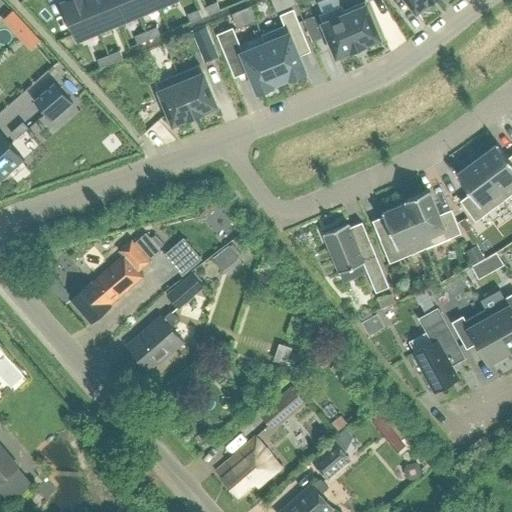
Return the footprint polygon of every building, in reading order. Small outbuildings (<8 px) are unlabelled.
[(98,29),(85,0),(69,0),(62,3),(77,38),(98,29)] [(118,21),(109,0),(85,0),(98,29),(118,21)] [(138,13),(132,0),(109,0),(118,21),(138,13)] [(158,4),(156,0),(132,0),(138,13),(158,4)] [(432,0),(406,0),(416,12),(428,2),(428,3),(432,0)] [(216,1),(205,6),(208,14),(220,9),(216,1)] [(380,38),(364,1),(343,9),(358,48),(366,45),(366,44),(380,38)] [(358,48),(343,9),(341,5),(319,14),(336,56),(350,50),(350,51),(358,48)] [(198,9),(187,14),(190,21),(201,17),(198,9)] [(290,79),(305,72),(291,37),(302,33),(293,10),(280,15),(288,34),(265,43),(281,80),(289,77),(290,79)] [(157,26),(145,31),(149,39),(160,34),(157,26)] [(281,80),(265,43),(242,52),(233,30),(218,36),(228,62),(242,56),(257,92),(273,86),(272,84),(281,80)] [(145,31),(134,35),(137,43),(149,39),(145,31)] [(119,50),(108,54),(112,62),(123,57),(119,50)] [(108,54),(97,59),(100,67),(112,62),(108,54)] [(177,73),(195,115),(216,106),(199,64),(177,73)] [(173,124),(195,115),(177,73),(155,82),(173,124)] [(51,121),(72,102),(55,82),(33,101),(51,121)] [(0,180),(24,160),(0,132),(0,180)] [(497,143),(476,158),(506,198),(511,193),(511,161),(511,162),(497,143)] [(506,198),(476,158),(455,174),(470,193),(460,201),(475,221),(506,198)] [(429,190),(405,200),(425,248),(461,233),(451,209),(439,214),(429,190)] [(425,248),(405,200),(404,200),(405,202),(382,212),(391,234),(379,239),(389,263),(425,248)] [(388,287),(362,222),(350,227),(348,223),(322,234),(339,273),(363,263),(375,292),(388,287)] [(111,306),(110,305),(143,277),(138,272),(162,252),(158,247),(162,244),(154,235),(150,238),(146,233),(134,244),(131,241),(119,251),(124,256),(89,286),(88,285),(71,300),(91,323),(111,306)] [(228,245),(212,258),(224,274),(242,261),(228,245)] [(488,256),(471,266),(478,278),(495,268),(488,256)] [(190,275),(166,295),(179,309),(203,288),(190,275)] [(417,279),(400,284),(404,296),(420,290),(417,279)] [(511,293),(485,309),(508,350),(511,348),(511,293)] [(466,357),(437,307),(418,317),(432,342),(413,353),(434,391),(459,377),(452,365),(466,357)] [(508,350),(485,309),(465,320),(462,316),(451,322),(466,349),(477,342),(488,361),(508,350)] [(181,341),(170,329),(179,320),(170,311),(160,318),(160,317),(126,348),(147,371),(181,341)] [(311,353),(314,334),(300,331),(297,351),(311,353)] [(33,374),(36,362),(23,358),(19,371),(33,374)] [(292,385),(259,414),(273,430),(306,401),(292,385)] [(406,444),(380,414),(371,422),(396,452),(406,444)] [(256,437),(217,470),(240,496),(255,483),(259,488),(282,467),(256,437)] [(335,444),(311,462),(327,481),(351,460),(335,444)] [(0,446),(0,482),(18,467),(0,446)] [(320,477),(312,486),(282,511),(335,511),(320,495),(328,486),(320,477)]
